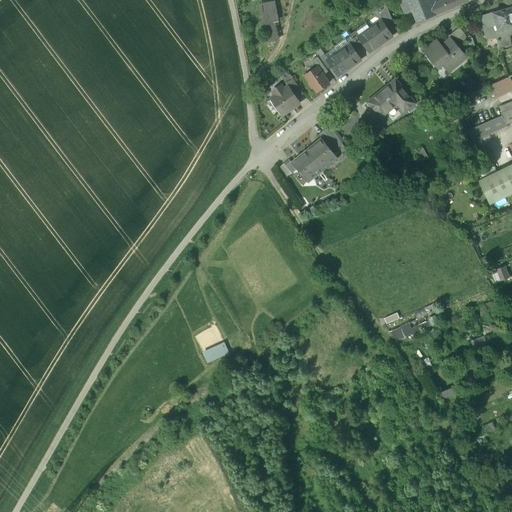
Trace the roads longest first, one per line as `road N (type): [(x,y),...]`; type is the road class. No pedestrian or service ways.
road 1 (track): [(258,156),(115,337),(15,511)]
road 2 (residential): [(481,0),(415,31),(258,156)]
